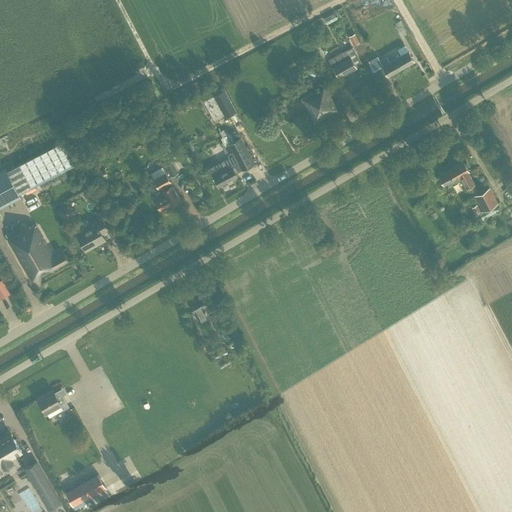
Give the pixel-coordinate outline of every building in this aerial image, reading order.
[(360,42),(355,33),(349,36),(354,45),(360,42)] [(409,51),(408,51),(405,45),(398,49),(401,55),(396,58),(402,69),(415,62),(409,51)] [(346,50),(328,60),(339,78),(352,71),(351,70),(357,67),(362,64),(352,46),(346,50)] [(365,69),(372,65),(365,52),(359,56),(365,69)] [(396,58),(390,61),(387,56),(380,61),(378,56),(371,60),(376,69),(383,65),(389,77),(402,69),(396,58)] [(317,90),(302,98),(315,122),(337,109),(325,87),(318,91),(317,90)] [(237,111),(225,90),(214,96),(226,117),(237,111)] [(139,95),(127,100),(132,112),(144,106),(139,95)] [(254,163),(245,145),(241,138),(230,144),(225,147),(229,154),(231,153),(233,155),(209,168),(217,184),(218,186),(237,176),(236,173),(244,169),(254,163)] [(62,142),(7,170),(6,167),(0,170),(0,207),(21,197),(20,194),(74,165),(62,142)] [(103,150),(92,148),(90,157),(101,159),(103,150)] [(163,167),(151,173),(156,184),(159,189),(161,188),(163,190),(165,195),(156,201),(160,209),(170,204),(180,199),(172,185),(171,183),(172,182),(169,178),(178,172),(177,170),(184,166),(179,157),(163,167)] [(445,185),(460,177),(466,188),(470,186),(484,211),(498,203),(490,188),(479,194),(474,184),(475,184),(469,172),(464,161),(439,175),(445,185)] [(109,231),(105,224),(102,218),(94,222),(95,223),(76,233),(85,249),(98,242),(99,244),(107,240),(103,234),(109,231)] [(61,248),(53,252),(36,223),(23,231),(20,227),(6,235),(9,239),(8,240),(31,281),(68,260),(63,251),(61,248)] [(325,237),(323,233),(322,231),(315,235),(318,241),(325,237)] [(117,257),(123,255),(117,241),(111,244),(117,257)] [(4,281),(0,282),(0,299),(10,294),(4,281)] [(206,308),(208,307),(202,297),(190,303),(194,312),(195,312),(199,321),(209,315),(206,308)] [(219,333),(224,331),(229,328),(221,311),(210,316),(219,333)] [(54,390),(38,398),(46,414),(48,413),(50,417),(64,409),(66,412),(75,408),(66,393),(66,392),(63,388),(55,392),(54,390)] [(0,445),(0,470),(11,464),(0,445)] [(42,468),(29,475),(50,511),(53,511),(65,506),(42,468)] [(99,478),(71,494),(77,507),(106,491),(99,478)]
